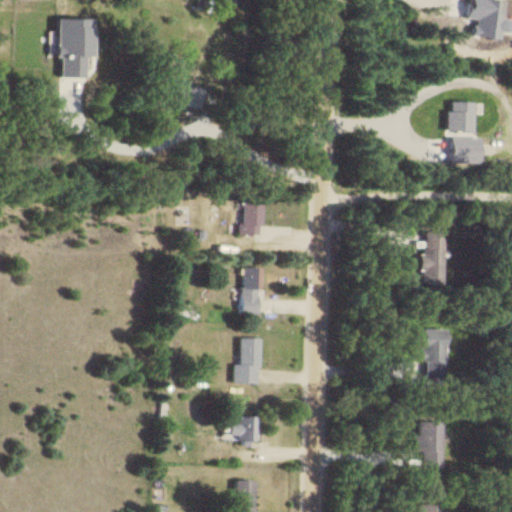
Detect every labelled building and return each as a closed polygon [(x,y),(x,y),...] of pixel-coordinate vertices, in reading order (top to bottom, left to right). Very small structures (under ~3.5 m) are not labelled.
[(204,34),(183,29),(166,95),(188,100),(204,34)] [(258,197),(235,197),(235,235),(258,235),(258,197)] [(440,232),(418,232),(417,284),(439,284),(440,232)] [(236,267),(236,314),(254,314),(254,267),(236,267)] [(419,377),(441,377),(441,329),(419,329),(419,377)] [(254,382),(254,337),(235,337),(235,364),(228,364),(228,382),(254,382)] [(252,416),(233,416),(233,423),(224,423),(224,440),(252,440),(252,416)] [(438,467),(438,421),(413,421),(412,467),(438,467)] [(229,511),(249,511),(249,480),(230,480),(229,511)]
